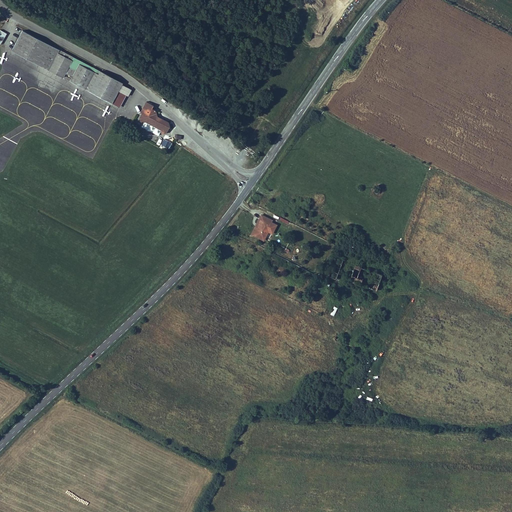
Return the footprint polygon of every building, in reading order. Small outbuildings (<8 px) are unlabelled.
[(58,46),(24,28),(13,51),(49,70),(59,50),(57,49),(58,46)] [(59,50),(49,70),(89,91),(102,68),(61,46),(59,50)] [(352,67),(358,68),(361,59),(354,58),(352,67)] [(89,91),(120,107),(130,88),(123,84),(125,80),(102,68),(89,91)] [(147,99),(141,110),(143,111),(141,116),(143,123),(161,132),(168,132),(172,124),(171,120),(164,117),(156,112),(158,109),(154,106),(155,103),(147,99)] [(260,213),(250,233),(262,239),(266,230),(270,232),(275,223),(270,221),(271,219),(260,213)] [(326,275),(333,278),(342,259),(335,255),(326,275)] [(354,262),(348,280),(374,289),(381,273),(354,262)]
